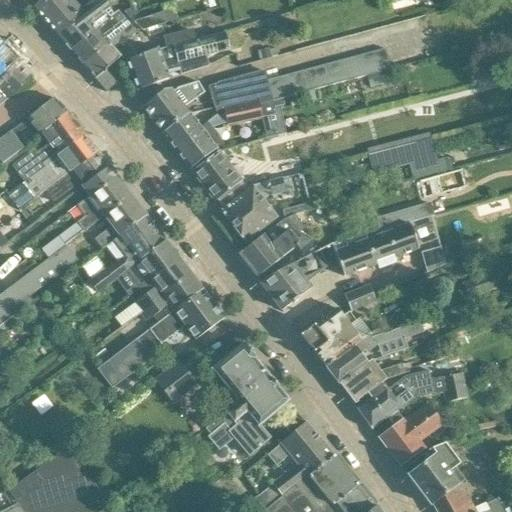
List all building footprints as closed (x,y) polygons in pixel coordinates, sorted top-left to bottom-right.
[(33,8),(41,0),(23,0),(33,9),(33,8)] [(84,0),(41,0),(33,8),(55,34),(82,13),(73,3),(75,0),(76,0),(77,2),(84,0)] [(71,52),(97,30),(91,23),(108,9),(100,0),(99,0),(58,37),(71,52)] [(391,0),(393,11),(432,7),(430,0),(391,0)] [(133,8),(124,12),(130,18),(137,16),(133,8)] [(83,66),(110,43),(103,36),(125,18),(119,11),(97,30),(71,52),(83,66)] [(163,12),(133,21),(142,31),(166,24),(163,12)] [(105,70),(121,57),(116,50),(137,32),(131,25),(110,43),(83,66),(106,93),(117,84),(105,70)] [(145,54),(126,61),(138,91),(156,84),(170,79),(168,73),(179,70),(180,75),(209,66),(202,39),(158,50),(158,49),(145,54)] [(0,81),(20,64),(6,50),(0,55),(0,81)] [(265,71),(208,87),(214,109),(223,107),(258,100),(259,106),(260,105),(391,70),(386,50),(267,82),(265,71)] [(0,105),(8,100),(32,77),(20,64),(0,81),(0,105)] [(144,106),(142,108),(163,134),(190,113),(185,107),(204,92),(196,82),(176,89),(174,91),(173,90),(161,93),(158,95),(144,106)] [(41,136),(53,127),(67,113),(53,99),(39,113),(38,112),(0,139),(0,162),(1,165),(22,150),(14,138),(32,124),(41,136)] [(258,100),(223,107),(227,127),(262,119),(259,106),(258,100)] [(88,139),(71,117),(67,113),(53,127),(55,129),(56,130),(44,139),(49,146),(37,155),(33,150),(12,166),(25,182),(45,166),(44,165),(60,153),(59,152),(69,144),(73,150),(88,139)] [(190,113),(163,134),(174,149),(201,128),(195,120),(192,117),(190,113)] [(324,124),(304,129),(309,148),(329,143),(329,139),(355,133),(354,132),(352,121),(325,128),(324,124)] [(201,128),(174,149),(176,152),(190,170),(206,158),(216,149),(224,144),(208,123),(201,128)] [(260,141),(234,148),(236,153),(238,163),(264,156),(265,160),(291,153),(286,135),(286,134),(273,138),(260,141)] [(74,171),(98,153),(88,139),(73,150),(69,144),(59,152),(60,153),(65,160),(32,184),(40,195),(46,191),(74,171)] [(431,139),(369,156),(373,172),(417,161),(418,163),(436,158),(431,139)] [(207,160),(192,172),(214,202),(217,200),(223,209),(237,199),(252,187),(245,178),(241,181),(223,157),(219,151),(207,160)] [(85,185),(109,167),(98,153),(74,171),(46,191),(54,203),(82,182),(85,185)] [(116,177),(116,176),(109,167),(93,179),(85,185),(92,194),(89,196),(98,208),(80,221),(58,237),(65,246),(87,230),(105,217),(131,197),(116,177)] [(462,172),(420,183),(424,198),(467,187),(462,172)] [(223,209),(221,211),(237,232),(236,233),(235,234),(234,238),(234,239),(238,244),(244,243),(245,242),(245,243),(278,218),(262,196),(271,194),(271,197),(285,193),(285,191),(290,190),(287,177),(282,178),(252,187),(237,199),(223,209)] [(101,249),(119,236),(145,216),(131,197),(105,217),(112,227),(95,240),(101,249)] [(380,231),(396,226),(434,216),(431,204),(400,213),(399,212),(376,218),(380,231)] [(272,266),(282,259),(282,258),(296,247),(299,251),(313,241),(295,216),(296,215),(295,214),(284,221),(263,235),(238,255),(254,275),(272,266)] [(139,262),(165,242),(146,216),(145,216),(119,236),(131,252),(89,283),(97,293),(125,272),(134,265),(139,262)] [(328,282),(405,253),(396,226),(380,231),(331,244),(314,253),(321,266),(328,282)] [(153,280),(179,260),(165,242),(139,262),(153,280)] [(0,324),(81,265),(67,246),(0,296),(0,324)] [(444,267),(439,248),(420,254),(426,273),(444,267)] [(142,311),(190,275),(179,260),(153,280),(151,281),(138,290),(143,296),(135,302),(142,311)] [(134,265),(125,272),(132,281),(141,274),(134,265)] [(277,273),(259,282),(282,311),(292,303),(293,304),(298,300),(297,299),(310,289),(306,284),(292,265),(277,273)] [(498,269),(463,281),(468,296),(503,284),(498,269)] [(174,311),(202,290),(190,275),(142,311),(103,340),(110,349),(149,320),(169,305),(174,311)] [(368,286),(345,296),(351,311),(375,302),(368,286)] [(207,331),(222,320),(223,319),(202,290),(174,311),(97,371),(112,390),(151,358),(148,354),(174,334),(166,324),(177,316),(195,340),(207,331)] [(316,323),(300,335),(326,369),(363,341),(350,325),(355,322),(349,314),(344,318),(336,307),(316,323)] [(363,341),(326,369),(339,385),(340,384),(368,364),(361,354),(364,351),(366,353),(378,345),(403,336),(404,339),(423,333),(419,322),(372,339),(369,336),(363,341)] [(248,388),(266,374),(242,345),(211,370),(237,401),(241,407),(254,396),(248,388)] [(154,381),(172,403),(197,384),(180,361),(154,381)] [(368,364),(340,384),(354,402),(382,381),(410,372),(407,363),(380,372),(371,361),(368,364)] [(354,402),(352,403),(373,430),(388,419),(397,411),(414,398),(444,392),(443,390),(463,384),(461,373),(441,377),(441,378),(430,380),(430,382),(412,387),(396,399),(382,381),(354,402)] [(258,425),(288,401),(266,374),(248,388),(254,396),(241,407),(237,401),(205,428),(211,434),(207,437),(219,451),(234,438),(248,454),(268,438),(258,425)] [(463,384),(443,390),(444,392),(446,403),(466,398),(463,384)] [(394,426),(379,438),(400,467),(416,455),(425,448),(420,442),(444,424),(429,405),(406,423),(403,419),(397,411),(388,419),(394,426)] [(264,506),(333,456),(305,422),(280,442),(281,443),(267,455),(276,465),(291,454),(300,465),(257,494),(257,495),(264,506)] [(463,481),(454,469),(461,464),(445,443),(431,449),(403,470),(429,505),(431,504),(459,485),(461,488),(462,488),(460,483),(463,481)] [(72,448),(10,493),(17,505),(21,511),(96,511),(109,504),(77,464),(81,461),(72,448)] [(255,511),(368,511),(375,507),(333,456),(264,506),(255,511)] [(473,509),(462,488),(461,488),(459,485),(431,504),(429,505),(430,506),(433,504),(434,508),(436,511),(486,511),(490,510),(486,504),(485,505),(483,503),(473,509)] [(247,511),(255,511),(264,506),(257,495),(243,505),(247,511)] [(503,511),(511,506),(511,504),(507,496),(497,501),(497,500),(486,504),(490,510),(486,511),(503,511)]
